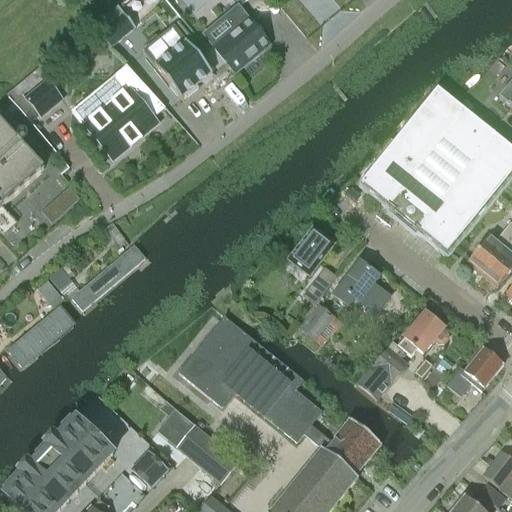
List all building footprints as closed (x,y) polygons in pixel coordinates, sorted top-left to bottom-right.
[(176,32),(183,25),(162,0),(152,8),(172,30),(174,33),(176,32)] [(268,49),(246,22),(236,9),(201,38),(212,51),(234,78),(268,49)] [(110,51),(134,31),(117,10),(92,30),(110,51)] [(146,52),(142,55),(154,70),(160,77),(159,78),(179,101),(210,76),(185,46),(186,44),(176,32),(174,33),(172,30),(158,42),(146,52)] [(126,93),(82,129),(112,165),(158,126),(153,120),(165,111),(126,69),(114,79),(126,93)] [(25,101),(40,120),(62,102),(47,83),(25,101)] [(511,85),(499,101),(511,112),(511,85)] [(511,172),(511,155),(495,141),(480,130),(437,94),(362,185),(445,254),(511,172)] [(0,211),(43,172),(0,124),(0,211)] [(73,195),(67,200),(73,208),(79,202),(73,195)] [(482,279),(511,242),(511,229),(496,247),(489,241),(467,267),(482,279)] [(292,261),(288,265),(309,281),(312,276),(333,249),(323,242),(324,240),(318,236),(316,236),(312,234),(292,261)] [(511,242),(482,279),(497,292),(511,272),(511,258),(511,255),(511,242)] [(129,251),(72,298),(83,311),(140,264),(129,251)] [(360,265),(333,300),(347,311),(354,302),(375,318),(389,300),(374,288),(380,281),(360,265)] [(336,280),(324,271),(302,299),(314,308),(336,280)] [(37,292),(47,305),(56,298),(46,285),(37,292)] [(64,305),(9,354),(24,370),(79,322),(64,305)] [(319,311),(302,332),(320,347),(325,342),(319,338),(332,321),(319,311)] [(447,337),(443,334),(444,332),(426,317),(398,351),(394,347),(359,389),(378,405),(408,369),(401,363),(406,357),(412,361),(418,354),(423,358),(434,345),(438,348),(443,348),(448,342),(447,337)] [(302,383),(272,358),(226,321),(180,377),(219,408),(232,393),(266,421),(298,446),(304,438),(322,452),(273,511),(335,511),(359,483),(354,479),(365,466),(368,468),(382,450),(349,424),(335,441),(337,443),(333,448),(311,430),(322,417),(293,394),(302,383)] [(471,387),(483,397),(504,369),(484,353),(466,376),(460,371),(446,389),(460,400),(471,387)] [(0,374),(0,395),(11,384),(0,374)] [(21,479),(3,498),(18,511),(60,511),(113,457),(75,423),(57,442),(53,437),(44,447),(48,451),(31,470),(26,465),(17,475),(21,479)] [(175,450),(220,488),(238,467),(194,429),(175,450)] [(150,457),(132,475),(150,492),(150,491),(167,474),(152,460),(150,457)] [(511,476),(511,464),(502,457),(483,480),(499,493),(511,476)] [(479,498),(496,511),(499,511),(506,504),(487,488),(479,498)] [(496,511),(479,498),(472,507),(464,500),(454,511),(496,511)] [(199,511),(225,511),(211,499),(199,511)]
